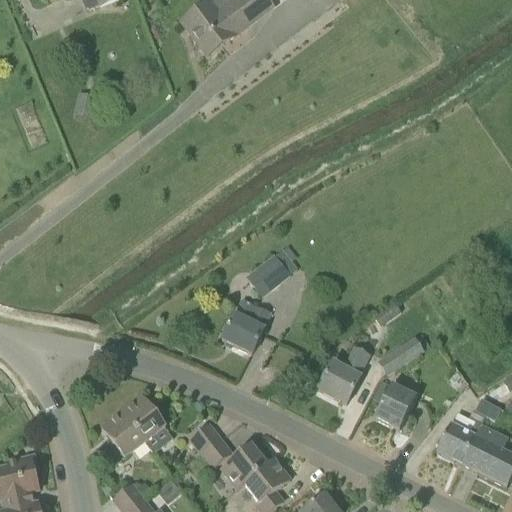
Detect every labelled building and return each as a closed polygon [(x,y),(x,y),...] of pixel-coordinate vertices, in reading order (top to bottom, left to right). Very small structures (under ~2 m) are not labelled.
[(118,0),(95,0),(99,9),(100,11),(120,3),(118,0)] [(265,0),(239,0),(228,8),(230,11),(220,19),(209,5),(182,25),(208,60),(235,40),(233,37),(244,29),(246,32),(274,11),(265,0)] [(90,123),(95,101),(79,97),(73,119),(90,123)] [(296,273),(281,254),(245,282),(261,303),(290,280),(289,279),(296,273)] [(271,319),(256,312),(242,305),(235,319),(234,318),(222,344),(252,358),(271,319)] [(401,315),(393,305),(373,320),(381,330),(401,315)] [(388,379),(424,359),(415,345),(380,365),(388,379)] [(333,367),(318,393),(347,408),(361,382),(359,380),(370,360),(355,353),(345,373),(333,367)] [(392,388),(375,423),(399,436),(417,401),(392,388)] [(121,416),(145,447),(165,431),(142,401),(121,416)] [(486,420),(495,425),(500,414),(481,404),(476,415),(486,420)] [(451,427),(436,456),(461,468),(482,429),(486,420),(476,415),(474,414),(469,422),(465,420),(457,416),(451,427)] [(145,447),(121,416),(102,431),(110,442),(100,450),(115,470),(145,447)] [(202,459),(222,444),(210,429),(191,445),(202,459)] [(461,468),(507,492),(511,481),(511,459),(502,454),(508,442),(482,429),(461,468)] [(232,457),(222,444),(202,459),(212,472),(232,457)] [(221,474),(236,495),(242,490),(267,469),(252,450),(221,474)] [(0,511),(25,511),(34,510),(34,509),(30,496),(38,494),(33,473),(36,472),(33,460),(8,467),(9,472),(0,474),(0,511)] [(254,511),(274,511),(278,509),(270,499),(290,484),(274,463),(267,469),(242,490),(258,509),(254,511)] [(151,495),(144,486),(136,493),(143,501),(151,495)] [(118,511),(132,511),(144,503),(133,489),(113,504),(118,511)] [(334,511),(325,499),(307,511),(334,511)] [(151,511),(144,503),(132,511),(151,511)]
